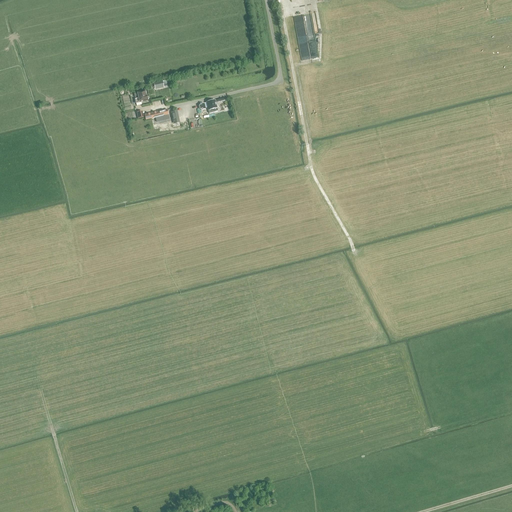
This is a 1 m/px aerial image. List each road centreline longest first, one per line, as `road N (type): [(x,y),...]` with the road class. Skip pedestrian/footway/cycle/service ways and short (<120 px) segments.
road 1 (track): [(283,0),(310,166),(354,252)]
road 2 (unclassified): [(168,107),(281,81),(266,0)]
road 3 (track): [(310,166),(150,210)]
